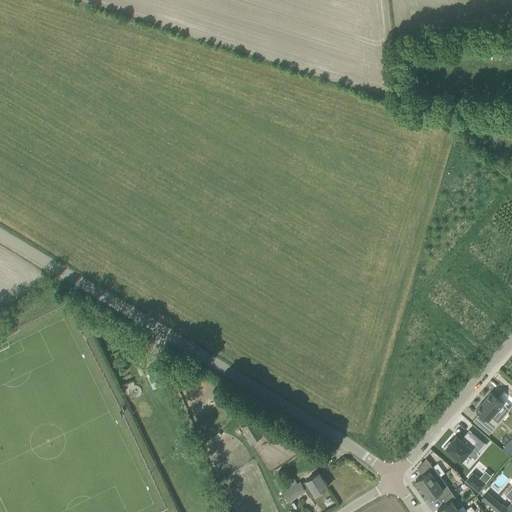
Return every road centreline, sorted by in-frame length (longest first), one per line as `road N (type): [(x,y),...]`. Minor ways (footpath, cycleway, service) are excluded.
road 1 (unclassified): [(392,482),(345,442),(0,234)]
road 2 (unclassified): [(392,482),(511,340)]
